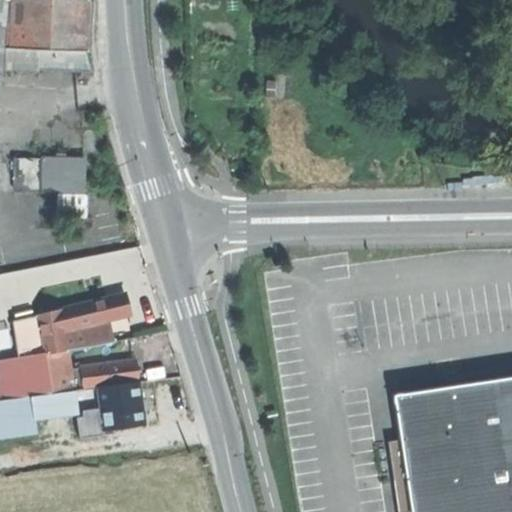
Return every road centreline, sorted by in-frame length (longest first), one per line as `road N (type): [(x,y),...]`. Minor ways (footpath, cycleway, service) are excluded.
road 1 (residential): [(164,229),(511,217)]
road 2 (secondary): [(164,229),(242,511)]
road 3 (secondary): [(164,229),(125,0)]
